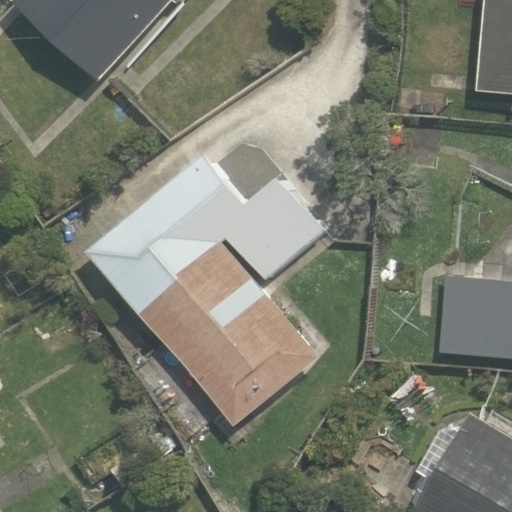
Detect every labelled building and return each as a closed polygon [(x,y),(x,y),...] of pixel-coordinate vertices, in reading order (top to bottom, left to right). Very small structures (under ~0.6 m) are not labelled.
[(196,0),(36,0),(119,79),(196,0)] [(511,0),(503,0),(495,89),(511,90),(511,0)] [(228,150),(109,248),(253,424),(341,353),(246,239),(250,236),(283,278),(341,228),(302,175),(270,202),(228,150)] [(511,278),(458,275),(450,351),(511,355),(511,278)] [(511,511),(511,422),(490,411),(430,511),(511,511)]
